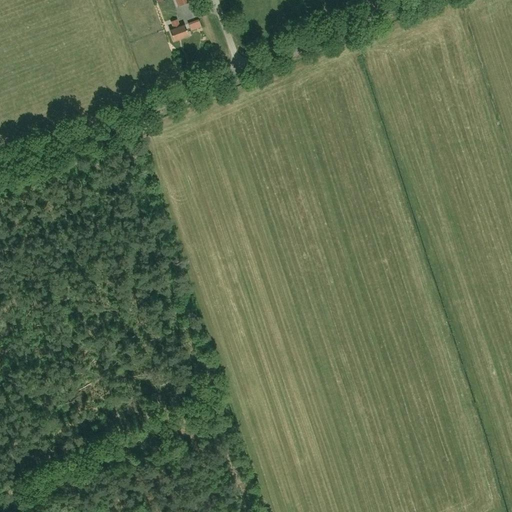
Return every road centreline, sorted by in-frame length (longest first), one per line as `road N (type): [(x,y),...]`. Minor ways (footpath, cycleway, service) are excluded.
road 1 (unclassified): [(0,167),(241,71)]
road 2 (unclassified): [(241,71),(415,0)]
